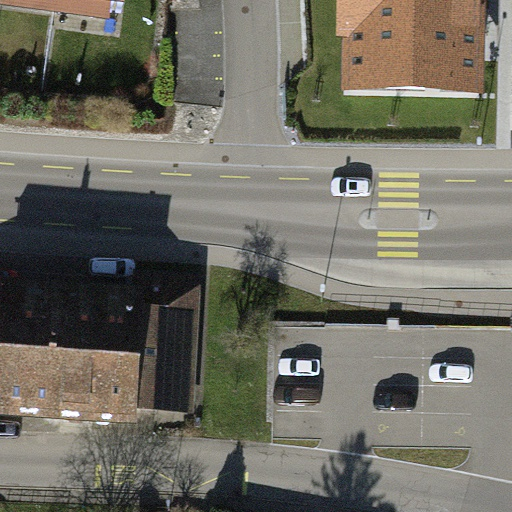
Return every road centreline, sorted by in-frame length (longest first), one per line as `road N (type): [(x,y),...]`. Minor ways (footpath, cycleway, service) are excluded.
road 1 (residential): [(0,461),(345,482),(509,511)]
road 2 (tertiary): [(511,218),(248,211)]
road 3 (tertiary): [(248,211),(0,192)]
road 4 (residential): [(248,0),(248,211)]
